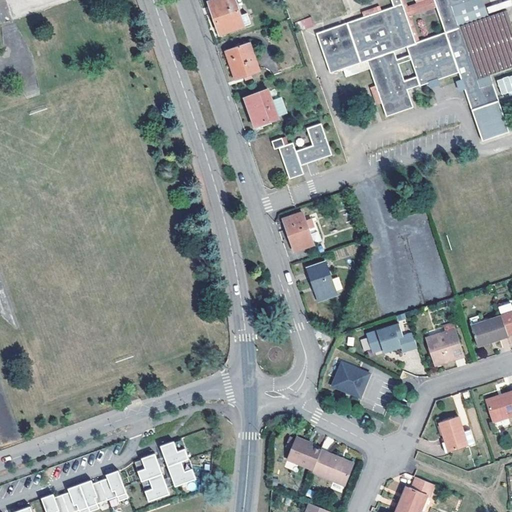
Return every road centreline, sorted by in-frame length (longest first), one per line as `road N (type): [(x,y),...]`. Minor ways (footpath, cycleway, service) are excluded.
road 1 (residential): [(287,390),(306,369),(307,343),(185,0)]
road 2 (unknown): [(153,0),(217,192),(250,388)]
road 3 (residential): [(0,463),(202,391),(250,388)]
road 4 (residential): [(373,452),(402,439),(431,389),(511,362)]
road 5 (tertiary): [(243,511),(250,388)]
